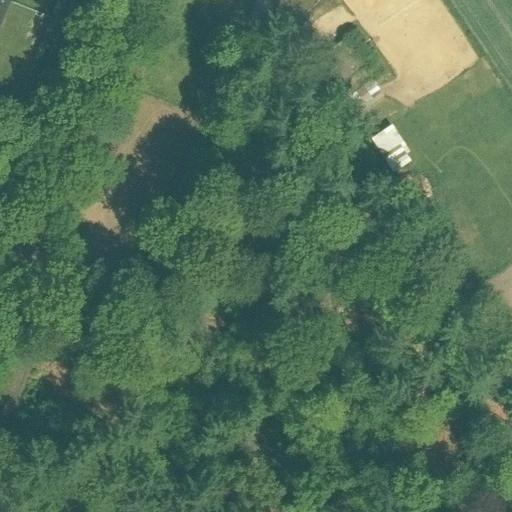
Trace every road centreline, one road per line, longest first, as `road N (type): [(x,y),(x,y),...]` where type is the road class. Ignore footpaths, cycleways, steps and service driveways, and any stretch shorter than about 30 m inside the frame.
road 1 (track): [(49,286),(112,286),(151,256),(265,0)]
road 2 (track): [(14,282),(128,0)]
road 3 (track): [(0,422),(49,286)]
